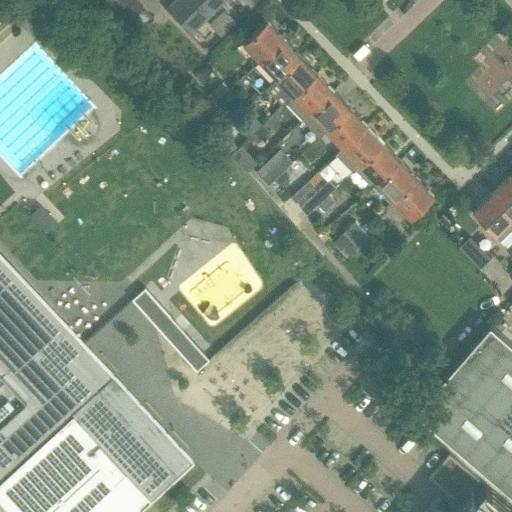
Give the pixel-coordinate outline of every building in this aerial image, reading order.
[(15,20),(16,18),(36,0),(9,0),(3,6),(15,20)] [(115,17),(133,0),(115,0),(107,8),(115,17)] [(124,26),(145,7),(138,0),(133,0),(115,17),(124,26)] [(191,26),(209,9),(200,0),(172,0),(169,3),(191,26)] [(200,0),(209,9),(218,0),(200,0)] [(133,36),(141,29),(154,17),(145,7),(124,26),(133,36)] [(228,28),(235,22),(224,10),(217,17),(228,28)] [(221,35),(228,28),(217,17),(209,24),(221,35)] [(266,20),(244,41),(261,59),(283,38),(266,20)] [(283,38),(261,59),(278,76),(299,55),(283,38)] [(278,76),(266,87),(282,104),(285,102),(286,101),(316,72),(310,66),(312,64),(303,54),(300,56),(299,55),(278,76)] [(286,101),(285,102),(302,120),(332,90),(316,72),(286,101)] [(218,100),(229,90),(222,82),(211,93),(202,101),(209,109),(218,100)] [(225,107),(236,97),(229,90),(218,100),(225,107)] [(332,90),(302,120),(319,137),(328,129),(350,108),(332,90)] [(350,108),(328,129),(344,145),(365,124),(350,108)] [(244,128),(251,136),(263,124),(256,117),(244,128)] [(263,124),(251,136),(258,143),(270,132),(263,124)] [(344,145),(335,154),(352,171),(360,163),(382,142),(365,124),(344,145)] [(226,138),(220,143),(229,153),(231,155),(237,149),(226,138)] [(382,142),(360,163),(377,180),(399,159),(382,142)] [(399,159),(377,180),(393,197),(415,176),(399,159)] [(257,170),(255,171),(268,184),(269,183),(274,178),(284,169),(277,162),(269,169),(263,164),(257,170)] [(284,171),(275,179),(283,187),(288,182),(289,176),(284,171)] [(415,176),(393,197),(411,216),(433,195),(415,176)] [(511,178),(510,176),(492,192),(511,212),(511,178)] [(309,179),(291,196),(296,202),(314,185),(309,179)] [(317,205),(329,194),(322,186),(300,207),(307,214),(316,204),(317,205)] [(511,212),(492,192),(474,209),(488,223),(485,226),(499,241),(511,228),(511,212)] [(324,212),(335,201),(329,194),(317,205),(324,212)] [(47,233),(58,222),(50,214),(39,225),(47,233)] [(350,239),(361,228),(355,221),(344,232),(350,239)] [(358,246),(369,236),(361,228),(350,239),(357,246),(358,246)] [(350,239),(344,232),(343,231),(332,241),(339,249),(350,239)] [(346,256),(357,246),(350,239),(339,249),(346,256)] [(0,258),(0,506),(3,509),(7,506),(12,511),(135,511),(178,473),(74,360),(85,350),(0,258)] [(133,298),(196,369),(209,358),(145,287),(133,298)] [(511,342),(489,323),(414,409),(511,493),(511,342)] [(449,452),(428,476),(459,502),(479,478),(449,452)] [(511,511),(511,506),(484,483),(475,493),(471,489),(451,511),(511,511)]
